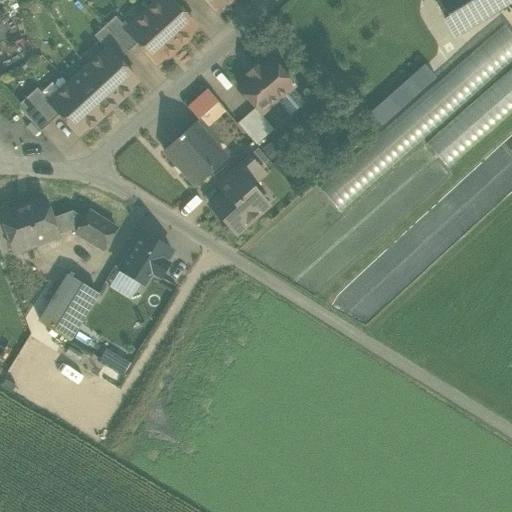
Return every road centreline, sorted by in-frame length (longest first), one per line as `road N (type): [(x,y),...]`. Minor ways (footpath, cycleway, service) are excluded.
road 1 (unclassified): [(94,175),(511,433)]
road 2 (residential): [(94,175),(99,159),(273,0)]
